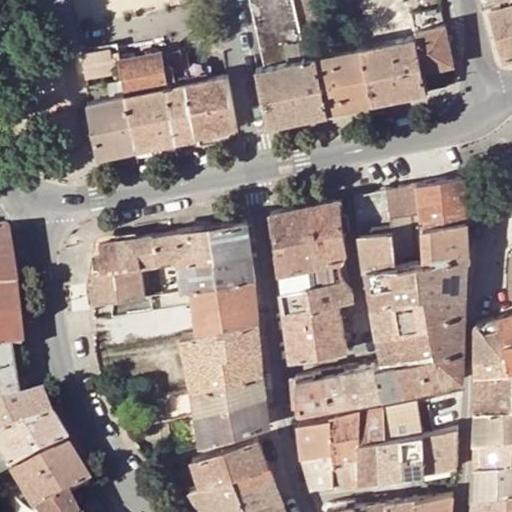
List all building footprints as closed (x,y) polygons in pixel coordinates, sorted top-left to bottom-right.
[(251,0),(265,60),(290,55),(291,63),(266,67),(258,69),(270,127),(331,115),(330,112),(318,57),(310,59),(305,41),(303,42),(293,0),(251,0)] [(338,35),(329,0),(304,0),(315,40),(338,35)] [(375,0),(380,13),(431,0),(375,0)] [(505,64),(511,62),(511,4),(490,10),(505,64)] [(389,19),(406,96),(429,91),(424,71),(416,32),(412,14),(389,19)] [(364,48),(375,102),(406,96),(389,19),(358,26),(361,37),(364,48)] [(416,32),(424,71),(455,64),(447,26),(416,32)] [(305,41),(310,59),(318,57),(316,45),(315,40),(305,41)] [(323,46),(325,55),(358,48),(357,40),(323,46)] [(375,102),(364,48),(358,48),(325,55),(318,57),(330,112),(375,102)] [(160,54),(165,75),(186,71),(182,50),(160,54)] [(84,57),(88,77),(123,71),(121,62),(119,51),(84,57)] [(124,80),(137,147),(177,139),(165,75),(160,54),(121,62),(123,71),(124,80)] [(266,67),(291,63),(290,55),(265,60),(266,67)] [(228,75),(211,79),(209,67),(186,71),(198,135),(238,127),(228,75)] [(165,75),(177,139),(198,135),(186,71),(165,75)] [(86,88),(99,154),(137,147),(124,80),(90,87),(86,88)] [(467,175),(418,183),(422,225),(468,219),(467,175)] [(396,257),(423,254),(423,260),(423,262),(460,257),(460,255),(462,254),(463,253),(464,253),(466,252),(468,252),(468,253),(468,219),(422,225),(418,183),(387,188),(393,225),(393,230),(396,257)] [(393,230),(393,225),(387,188),(356,195),(362,233),(367,270),(397,266),(397,263),(396,257),(393,230)] [(342,198),(307,204),(316,264),(341,260),(344,259),(349,250),(342,198)] [(282,290),(318,284),(344,278),(341,260),(316,264),(307,204),(272,211),(280,271),(282,290)] [(247,218),(211,224),(216,255),(252,251),(247,218)] [(211,224),(154,233),(158,263),(216,255),(211,224)] [(0,289),(14,288),(6,232),(0,232),(0,289)] [(154,233),(99,240),(100,242),(102,253),(97,253),(99,269),(142,264),(158,263),(154,233)] [(102,253),(100,242),(95,243),(93,254),(97,253),(102,253)] [(257,278),(252,251),(216,255),(158,263),(142,264),(146,293),(155,292),(193,286),(257,278)] [(421,279),(423,298),(466,291),(467,262),(468,262),(469,261),(470,259),(470,258),(470,256),(470,255),(469,253),(468,253),(468,252),(466,252),(464,253),(463,253),(462,254),(460,255),(460,257),(423,262),(423,260),(420,260),(421,279)] [(99,269),(97,253),(93,254),(90,271),(95,270),(99,269)] [(367,270),(370,287),(421,279),(420,260),(397,263),(397,266),(367,270)] [(95,270),(96,283),(94,283),(95,301),(115,297),(146,293),(142,264),(99,269),(95,270)] [(96,283),(95,270),(90,271),(88,284),(94,283),(96,283)] [(193,286),(196,302),(199,332),(260,321),(257,278),(193,286)] [(282,290),(285,312),(341,302),(355,300),(354,290),(350,286),(344,278),(318,284),(282,290)] [(370,287),(373,306),(423,298),(421,279),(370,287)] [(193,286),(155,292),(157,308),(196,302),(193,286)] [(0,350),(9,350),(9,351),(19,350),(20,350),(14,288),(0,289),(0,350)] [(375,321),(378,335),(465,317),(466,291),(423,298),(373,306),(375,321)] [(146,293),(115,297),(114,314),(157,308),(155,292),(146,293)] [(341,302),(346,336),(359,335),(355,300),(341,302)] [(292,359),(348,349),(346,336),(341,302),(285,312),(292,359)] [(506,341),(511,340),(511,312),(499,315),(506,341)] [(477,322),(477,357),(508,355),(506,341),(499,315),(477,322)] [(378,335),(383,360),(464,349),(465,317),(378,335)] [(199,332),(182,335),(188,361),(261,346),(260,321),(199,332)] [(361,346),(359,335),(346,336),(348,349),(361,346)] [(263,369),(261,346),(188,361),(194,387),(263,369)] [(383,360),(377,360),(377,363),(384,394),(403,391),(463,379),(464,349),(383,360)] [(0,350),(0,405),(18,403),(13,374),(9,351),(9,350),(0,350)] [(9,351),(13,374),(21,373),(19,350),(9,351)] [(476,376),(476,377),(511,372),(508,355),(477,357),(477,374),(477,376),(476,376)] [(353,400),(384,394),(377,363),(377,360),(376,361),(376,360),(347,365),(346,365),(345,365),(353,400)] [(299,409),(353,400),(345,365),(297,374),(299,409)] [(266,394),(263,369),(194,387),(198,411),(266,394)] [(511,408),(511,372),(476,377),(476,410),(511,408)] [(156,381),(145,383),(149,398),(159,395),(156,381)] [(194,387),(169,393),(170,399),(173,417),(197,411),(197,412),(198,411),(194,387)] [(270,424),(266,394),(198,411),(202,443),(270,424)] [(373,407),(361,409),(362,439),(381,436),(401,434),(423,431),(417,399),(373,407)] [(511,437),(511,408),(476,410),(476,411),(477,411),(475,441),(511,437)] [(360,439),(362,439),(361,409),(332,415),(334,442),(360,439)] [(197,411),(173,417),(178,444),(180,453),(203,445),(202,443),(198,411),(197,412),(197,411)] [(301,433),(304,454),(335,449),(334,442),(332,415),(301,420),(301,433)] [(65,447),(50,420),(0,436),(0,456),(10,473),(65,447)] [(441,429),(423,431),(401,434),(405,473),(426,470),(449,467),(458,466),(458,432),(459,427),(441,429)] [(405,473),(401,434),(381,436),(382,476),(383,481),(401,478),(401,474),(405,473)] [(235,474),(269,464),(257,436),(193,457),(202,484),(235,474)] [(362,439),(360,439),(360,478),(371,477),(382,476),(381,436),(362,439)] [(511,463),(511,437),(475,441),(474,466),(511,463)] [(339,481),(352,480),(352,485),(372,483),(371,477),(360,478),(360,439),(334,442),(335,449),(337,482),(339,481)] [(32,511),(38,511),(78,491),(88,485),(65,447),(10,473),(11,476),(27,502),(32,511)] [(304,454),(314,485),(337,482),(335,449),(304,454)] [(0,477),(10,473),(0,456),(0,477)] [(511,463),(474,466),(473,496),(510,493),(511,492),(511,463)] [(269,464),(235,474),(250,511),(284,501),(269,464)] [(450,475),(449,467),(426,470),(426,477),(450,475)] [(202,484),(191,488),(192,491),(205,511),(248,511),(250,511),(235,474),(202,484)] [(11,476),(0,483),(0,484),(16,508),(27,502),(11,476)] [(78,491),(88,505),(91,501),(95,496),(88,485),(78,491)] [(82,511),(88,505),(78,491),(38,511),(82,511)] [(205,511),(192,491),(186,495),(197,511),(205,511)] [(451,511),(453,493),(439,495),(427,496),(416,498),(418,511),(451,511)] [(510,511),(510,493),(473,496),(471,511),(510,511)] [(418,511),(416,498),(386,501),(387,511),(418,511)] [(357,511),(357,504),(356,499),(348,500),(348,506),(330,508),(329,508),(328,509),(327,510),(327,511),(326,511),(357,511)] [(101,511),(102,511),(91,501),(88,505),(82,511),(101,511)] [(287,511),(284,501),(250,511),(248,511),(287,511)] [(387,511),(386,501),(357,504),(357,511),(387,511)]
